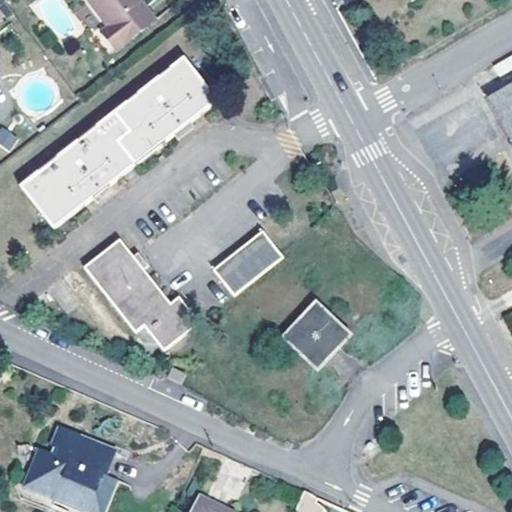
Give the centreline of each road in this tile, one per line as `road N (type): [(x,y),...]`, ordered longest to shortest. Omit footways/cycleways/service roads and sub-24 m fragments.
road 1 (residential): [(316,477),(0,330)]
road 2 (tertiary): [(511,411),(351,116)]
road 3 (residential): [(351,116),(511,25)]
road 4 (tertiary): [(351,116),(287,0)]
